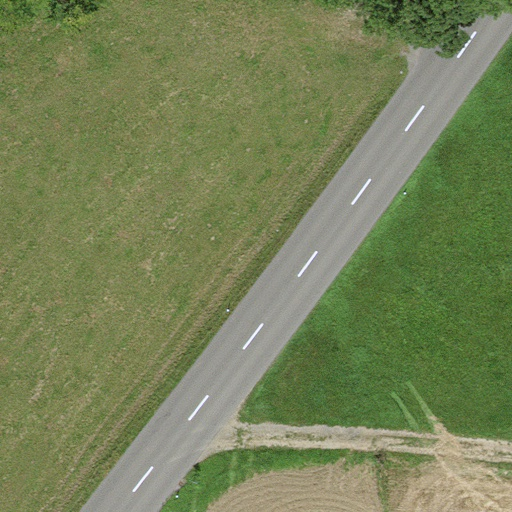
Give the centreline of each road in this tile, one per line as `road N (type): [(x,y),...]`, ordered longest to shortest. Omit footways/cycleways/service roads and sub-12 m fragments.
road 1 (tertiary): [(508,0),(127,511)]
road 2 (track): [(176,450),(290,441),(511,455)]
